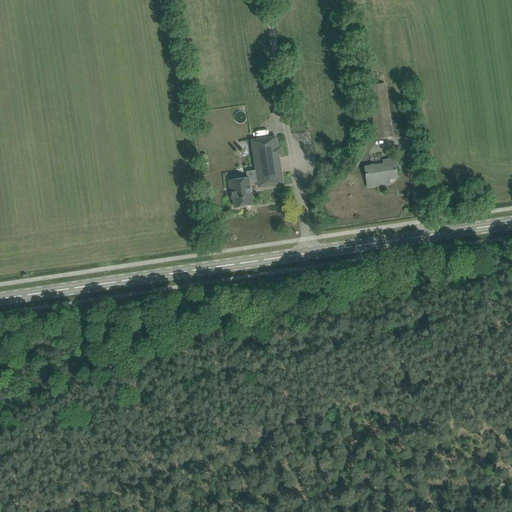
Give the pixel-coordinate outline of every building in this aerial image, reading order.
[(377,140),(393,137),(384,84),(368,86),(377,140)] [(264,180),(282,177),(276,137),(252,141),(256,168),(263,166),(264,180)] [(396,168),(395,166),(395,159),(383,160),(383,165),(365,167),(366,177),(367,187),(390,184),(390,179),(397,178),(396,168)] [(263,166),(256,168),(256,171),(247,172),(248,178),(229,181),(232,199),(233,198),(235,207),(253,205),(249,184),(258,183),(259,187),(265,186),(264,180),(263,166)] [(264,180),(265,186),(283,184),(282,177),(264,180)]
